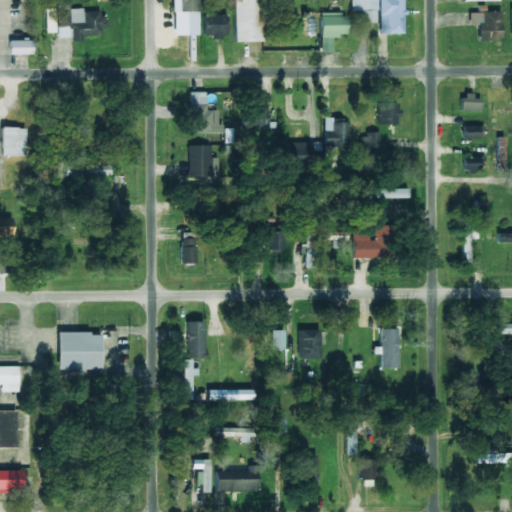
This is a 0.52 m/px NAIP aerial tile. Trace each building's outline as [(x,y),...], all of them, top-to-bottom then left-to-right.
[(260,43),(260,0),(231,0),(231,43),(260,43)] [(375,0),(349,0),(350,12),(360,12),(360,23),(376,22),(375,0)] [(379,0),(379,34),(402,34),(402,0),(379,0)] [(103,37),(102,9),(55,12),(56,39),(103,37)] [(501,42),(501,13),(468,13),(468,26),(477,26),(477,42),(501,42)] [(331,37),(346,37),(346,14),(320,14),(320,52),(331,52),(331,37)] [(178,37),(193,37),(193,16),(178,16),(178,37)] [(203,36),(225,36),(225,16),(203,16),(203,36)] [(30,54),(30,42),(9,42),(9,54),(30,54)] [(210,109),(204,110),(204,94),(189,94),(189,133),(220,132),(220,125),(211,126),(210,109)] [(458,110),(475,110),(475,99),(458,99),(458,110)] [(375,124),(396,124),(396,103),(375,103),(375,124)] [(241,129),(268,129),(268,110),(241,110),(241,129)] [(322,118),(322,151),(332,151),(332,147),(347,147),(347,118),(322,118)] [(461,126),(462,140),(478,139),(478,126),(461,126)] [(24,128),(0,128),(0,156),(24,156),(24,128)] [(377,146),(377,133),(365,133),(364,146),(377,146)] [(495,138),(495,170),(503,170),(503,137),(495,138)] [(318,143),(287,143),(287,166),(318,166),(318,143)] [(188,177),(209,177),(209,146),(188,146),(188,177)] [(462,173),(479,173),(479,157),(462,157),(462,173)] [(62,167),(62,180),(120,179),(120,175),(110,175),(110,166),(62,167)] [(409,188),(379,189),(379,199),(409,198),(409,188)] [(199,210),(199,190),(184,190),(184,210),(199,210)] [(0,219),(0,237),(11,237),(11,219),(0,219)] [(469,219),(460,219),(460,264),(469,264),(469,219)] [(395,226),(369,226),(369,228),(351,228),(351,258),(395,258),(395,226)] [(282,252),(282,230),(266,230),(266,252),(282,252)] [(345,232),(318,232),(318,241),(345,241),(345,232)] [(194,233),(179,233),(179,264),(194,264),(194,233)] [(235,235),(222,233),(219,248),(233,251),(235,235)] [(511,234),(496,234),(496,243),(511,243),(511,234)] [(93,237),(57,237),(57,245),(93,245),(93,237)] [(0,274),(11,274),(11,256),(0,256),(0,274)] [(511,323),(497,323),(497,334),(511,334),(511,323)] [(244,362),(255,362),(255,326),(244,326),(244,362)] [(397,329),(380,329),(380,369),(397,369),(397,329)] [(282,330),(268,330),(268,349),(282,349),(282,330)] [(198,331),(189,331),(189,346),(198,346),(198,331)] [(318,331),(297,331),(297,360),(318,360),(318,331)] [(101,370),(101,332),(58,332),(58,369),(101,370)] [(482,383),(496,383),(496,355),(482,355),(482,383)] [(191,360),(181,360),(181,401),(191,401),(191,360)] [(18,366),(0,366),(0,392),(18,392),(18,366)] [(0,447),(15,447),(15,410),(0,410),(0,447)] [(405,433),(405,415),(383,415),(383,433),(405,433)] [(353,421),(344,421),(344,455),(353,455),(353,421)] [(511,454),(473,454),(473,465),(511,465),(511,454)] [(300,462),(303,474),(312,471),(309,459),(300,462)] [(375,460),(357,460),(357,481),(375,481),(375,460)] [(0,494),(22,494),(22,470),(0,470),(0,494)] [(256,493),(256,470),(215,470),(215,493),(256,493)]
